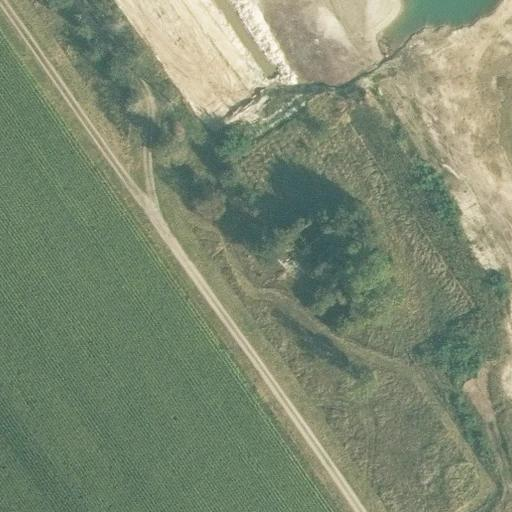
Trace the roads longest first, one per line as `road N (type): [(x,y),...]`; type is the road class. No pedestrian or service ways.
road 1 (track): [(359,511),(169,238),(151,200),(143,84),(84,0)]
road 2 (track): [(169,238),(3,0)]
